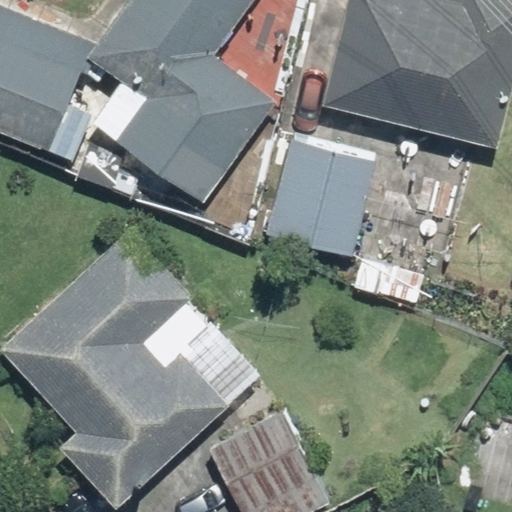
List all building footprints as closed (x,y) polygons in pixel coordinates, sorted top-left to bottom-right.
[(99,27),(28,0),(0,0),(0,112),(57,135),(99,27)] [(152,88),(124,123),(209,191),(284,96),(221,45),(256,0),(131,0),(97,45),(152,88)] [(511,104),(511,0),(355,0),(332,92),(504,137),(511,104)] [(389,144),(296,118),(267,222),(360,248),(389,144)] [(123,491),(268,363),(202,287),(206,284),(143,212),(10,329),(89,419),(72,433),(123,491)] [(287,398),(213,440),(253,511),(299,511),(339,490),(287,398)] [(0,511),(29,511),(0,489),(0,511)]
